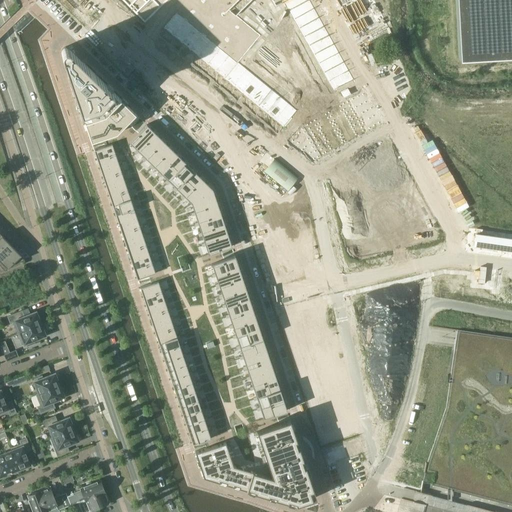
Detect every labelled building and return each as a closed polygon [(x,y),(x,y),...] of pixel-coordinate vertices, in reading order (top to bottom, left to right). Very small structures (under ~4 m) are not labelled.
[(121,0),(145,24),(169,0),(121,0)] [(286,0),(284,1),(289,10),(307,0),(286,0)] [(309,0),(307,0),(289,10),(294,19),(314,8),(309,0)] [(511,0),(455,0),(459,58),(511,55),(511,0)] [(314,8),(294,19),(299,28),(319,17),(314,8)] [(319,17),(299,28),(304,37),(324,26),(319,17)] [(172,19),(159,35),(168,42),(181,26),(172,19)] [(181,26),(168,42),(176,49),(189,33),(181,26)] [(324,26),(304,37),(309,46),(329,35),(324,26)] [(189,33),(176,49),(185,56),(198,40),(189,33)] [(329,35),(309,46),(314,55),(334,44),(329,35)] [(198,40),(185,56),(194,63),(207,47),(198,40)] [(334,44),(314,55),(319,64),(339,53),(334,44)] [(61,50),(61,51),(61,52),(61,53),(84,121),(86,126),(91,141),(116,133),(135,113),(123,101),(118,96),(86,65),(69,48),(68,48),(67,47),(66,47),(65,47),(64,47),(63,47),(63,48),(62,48),(62,49),(61,50)] [(207,47),(194,63),(202,70),(215,54),(207,47)] [(339,53),(319,64),(324,73),(344,62),(339,53)] [(215,54),(202,70),(211,77),(224,61),(215,54)] [(224,61),(211,77),(220,84),(233,68),(224,61)] [(344,62),(324,73),(329,81),(348,71),(344,62)] [(233,68),(220,84),(228,91),(242,75),(233,68)] [(348,71),(329,81),(334,90),(353,79),(348,71)] [(242,75),(228,91),(237,98),(250,82),(242,75)] [(250,82),(237,98),(245,105),(259,88),(250,82)] [(259,88),(245,105),(254,112),(267,95),(259,88)] [(348,90),(341,93),(344,98),(350,94),(348,90)] [(302,127),(290,143),(291,144),(294,141),(302,149),(300,151),(302,152),(304,150),(313,157),(311,160),(312,161),(324,154),(323,151),(328,148),(330,151),(332,150),(343,144),(345,143),(356,136),(356,137),(358,136),(356,133),(362,130),(363,133),(382,122),(381,121),(378,122),(371,110),(374,108),(373,106),(370,108),(363,96),(366,94),(365,92),(347,103),(348,106),(343,109),(341,106),(339,107),(328,113),(326,114),(315,121),(315,120),(314,121),(315,124),(309,127),(308,124),(302,127)] [(267,95),(254,112),(262,119),(275,102),(267,95)] [(275,102),(262,119),(270,125),(284,109),(275,102)] [(284,109),(270,125),(279,133),(293,116),(284,109)] [(146,124),(129,142),(136,149),(137,150),(154,132),(146,124)] [(154,132),(137,150),(138,151),(144,156),(145,157),(162,140),(154,132)] [(388,139),(371,148),(377,158),(394,149),(388,139)] [(162,140),(145,157),(146,159),(151,164),(153,165),(170,147),(162,140)] [(112,143),(94,149),(97,159),(115,153),(115,152),(112,143)] [(170,147),(153,165),(154,166),(159,171),(160,173),(178,155),(170,147)] [(394,149),(377,158),(382,168),(399,158),(394,149)] [(115,153),(97,159),(100,168),(118,162),(118,161),(115,154),(115,153)] [(178,155),(160,173),(161,174),(167,179),(168,180),(185,162),(178,155)] [(399,158),(382,168),(388,177),(404,168),(399,158)] [(347,161),(330,171),(332,183),(335,182),(351,178),(347,161)] [(118,162),(100,168),(103,177),(121,171),(121,170),(118,163),(118,162)] [(185,162),(168,180),(169,181),(175,187),(176,188),(193,170),(185,162)] [(404,168),(388,177),(393,187),(410,178),(404,168)] [(193,170),(176,188),(177,189),(182,194),(183,195),(201,178),(193,170)] [(121,171),(103,177),(106,186),(124,180),(124,179),(121,172),(121,171)] [(201,178),(183,195),(185,196),(190,201),(191,203),(212,189),(201,178)] [(351,178),(335,182),(337,193),(356,189),(354,178),(351,178)] [(410,178),(393,187),(398,197),(415,187),(410,178)] [(124,180),(106,186),(109,196),(127,190),(127,189),(124,181),(124,180)] [(415,187),(398,197),(404,207),(408,205),(413,202),(418,199),(421,197),(415,187)] [(212,189),(191,203),(191,204),(194,211),(194,213),(218,205),(212,189)] [(356,189),(337,193),(340,204),(359,199),(356,189)] [(127,190),(109,196),(112,205),(130,199),(130,198),(128,191),(127,190)] [(130,199),(112,205),(115,214),(133,208),(133,207),(131,200),(130,199)] [(359,199),(340,204),(342,214),(361,210),(359,199)] [(218,205),(194,213),(195,214),(197,221),(198,223),(221,215),(218,205)] [(133,208),(115,214),(118,223),(136,217),(136,216),(134,209),(133,208)] [(361,210),(342,214),(344,225),(364,221),(361,210)] [(221,215),(198,223),(198,224),(201,232),(201,233),(225,225),(221,215)] [(136,217),(118,223),(121,232),(139,226),(139,225),(137,218),(136,217)] [(436,219),(426,224),(435,241),(445,236),(436,219)] [(364,221),(344,225),(347,236),(366,232),(364,221)] [(426,224),(416,229),(425,246),(435,241),(426,224)] [(225,225),(201,233),(202,235),(204,242),(205,243),(228,236),(225,225)] [(139,226),(121,232),(124,241),(142,235),(142,234),(140,227),(139,226)] [(416,229),(406,235),(416,252),(425,246),(416,229)] [(366,232),(347,236),(349,247),(368,243),(366,232)] [(0,249),(8,242),(2,235),(0,237),(0,249)] [(142,235),(124,241),(127,250),(146,244),(145,243),(143,236),(142,235)] [(406,235),(396,240),(406,257),(416,252),(406,235)] [(228,236),(205,243),(205,245),(208,254),(232,246),(228,236)] [(0,249),(0,262),(8,254),(14,248),(8,242),(0,249)] [(368,243),(349,247),(352,258),(371,253),(368,243)] [(146,244),(127,250),(131,259),(149,253),(148,252),(146,245),(146,244)] [(8,254),(0,262),(0,265),(5,271),(11,264),(24,259),(21,256),(21,255),(14,248),(8,254)] [(149,253),(131,259),(134,268),(152,262),(151,261),(149,254),(149,253)] [(352,258),(349,258),(351,269),(373,265),(371,253),(352,258)] [(235,255),(211,263),(214,272),(215,274),(238,266),(235,255)] [(152,262),(134,268),(137,278),(155,272),(152,263),(152,262)] [(238,266),(215,274),(215,275),(218,282),(218,284),(242,276),(238,266)] [(242,276),(218,284),(219,286),(221,293),(222,294),(245,286),(242,276)] [(158,281),(140,287),(143,297),(161,290),(158,281)] [(245,286),(222,294),(222,296),(225,303),(225,304),(249,297),(245,286)] [(161,290),(143,297),(146,306),(164,300),(164,299),(161,291),(161,290)] [(249,297),(225,304),(226,306),(228,313),(229,315),(252,307),(249,297)] [(164,300),(146,306),(149,315),(167,309),(167,308),(165,301),(164,300)] [(252,307),(229,315),(229,316),(231,323),(232,325),(255,317),(252,307)] [(167,309),(149,315),(152,324),(170,318),(170,317),(168,310),(167,309)] [(20,332),(43,323),(40,315),(37,316),(36,312),(25,316),(22,310),(7,316),(10,323),(13,322),(17,333),(20,332)] [(255,317),(232,325),(233,327),(235,334),(235,335),(259,327),(255,317)] [(170,318),(152,324),(155,333),(173,327),(173,326),(171,319),(170,318)] [(46,331),(43,323),(20,332),(17,333),(22,345),(26,343),(27,346),(35,343),(33,340),(45,336),(43,331),(46,331)] [(173,327),(155,333),(158,342),(177,336),(176,335),(174,328),(173,327)] [(259,327),(235,335),(236,337),(238,344),(239,346),(262,338),(259,327)] [(177,336),(158,342),(162,352),(180,345),(179,345),(177,337),(177,336)] [(262,338),(239,346),(240,347),(242,355),(242,356),(266,348),(262,338)] [(180,345),(162,352),(165,361),(183,355),(182,354),(180,346),(180,345)] [(266,348),(242,356),(243,358),(245,365),(246,366),(269,358),(266,348)] [(6,361),(18,356),(16,350),(4,355),(5,357),(6,361)] [(183,355),(165,361),(168,370),(186,364),(185,363),(183,356),(183,355)] [(269,358),(246,366),(246,368),(249,375),(249,377),(273,369),(269,358)] [(186,364),(168,370),(171,379),(189,373),(188,372),(186,365),(186,364)] [(273,369),(249,377),(250,378),(252,385),(253,387),(276,379),(273,369)] [(189,373),(171,379),(174,388),(192,382),(191,381),(189,374),(189,373)] [(38,393),(39,393),(61,384),(58,377),(56,378),(54,374),(43,378),(42,376),(34,378),(35,381),(34,382),(38,393)] [(12,387),(18,384),(16,379),(6,382),(8,386),(12,385),(12,387)] [(276,379),(253,387),(253,388),(256,395),(256,397),(280,389),(276,379)] [(192,382),(174,388),(177,397),(195,391),(195,390),(192,383),(192,382)] [(64,392),(61,384),(39,393),(38,393),(36,394),(40,405),(37,406),(40,414),(55,407),(53,401),(64,397),(62,393),(64,392)] [(280,389),(256,397),(257,399),(259,406),(260,407),(283,399),(280,389)] [(0,390),(0,415),(8,412),(9,415),(16,413),(11,401),(5,403),(3,397),(0,390)] [(195,391),(177,397),(180,406),(198,400),(198,399),(195,392),(195,391)] [(283,399),(260,407),(260,409),(263,418),(287,410),(283,399)] [(198,400),(180,406),(183,415),(201,409),(201,408),(198,401),(198,400)] [(201,409),(183,415),(186,424),(204,418),(204,417),(201,410),(201,409)] [(53,437),(53,438),(76,428),(72,420),(70,421),(69,417),(57,422),(55,416),(43,420),(45,427),(48,426),(53,437)] [(204,418),(186,424),(189,433),(207,427),(207,426),(204,419),(204,418)] [(225,441),(195,451),(195,452),(197,452),(199,459),(198,460),(201,468),(202,467),(204,474),(203,474),(203,476),(219,481),(219,479),(226,481),(225,483),(233,485),(234,483),(239,485),(238,487),(248,489),(248,488),(255,490),(254,491),(268,495),(269,494),(275,496),(275,497),(288,501),(288,499),(295,502),(296,504),(298,503),(302,502),(303,502),(309,500),(310,499),(312,499),(311,495),(310,490),(312,490),(313,489),(313,487),(310,479),(305,465),(304,466),(301,460),(303,459),(299,446),(298,443),(297,440),(296,438),(293,429),(290,419),(266,427),(256,430),(266,458),(255,461),(230,454),(225,441)] [(207,427),(189,433),(192,443),(210,437),(207,428),(207,427)] [(57,456),(69,452),(67,445),(78,441),(76,437),(79,436),(76,428),(53,438),(53,437),(50,438),(57,456)] [(11,448),(12,450),(19,469),(30,465),(27,459),(28,458),(25,452),(31,450),(26,438),(19,440),(21,444),(11,448)] [(12,450),(2,454),(9,473),(12,472),(19,469),(12,450)] [(9,473),(2,454),(0,455),(0,476),(7,474),(9,473)] [(425,473),(423,481),(431,482),(432,474),(425,473)] [(79,501),(84,499),(105,491),(100,480),(97,482),(96,481),(84,486),(84,487),(80,488),(81,490),(67,496),(71,505),(79,501)] [(57,511),(60,511),(59,510),(65,507),(60,495),(54,498),(50,486),(38,491),(46,511),(57,511)] [(46,511),(38,491),(27,495),(29,499),(28,499),(33,511),(31,511),(46,511)] [(86,511),(109,503),(105,491),(84,499),(79,501),(83,511),(86,511)] [(60,495),(65,507),(71,505),(67,496),(66,493),(60,495)]
